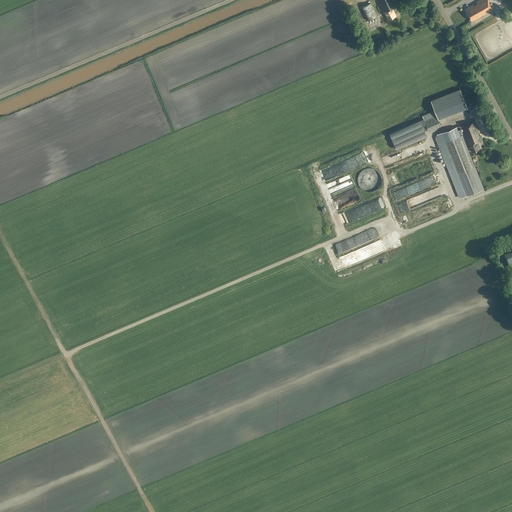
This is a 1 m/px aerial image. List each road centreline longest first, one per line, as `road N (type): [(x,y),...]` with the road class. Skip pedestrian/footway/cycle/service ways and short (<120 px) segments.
road 1 (track): [(230,0),(0,97)]
road 2 (unclassified): [(511,136),(436,0)]
